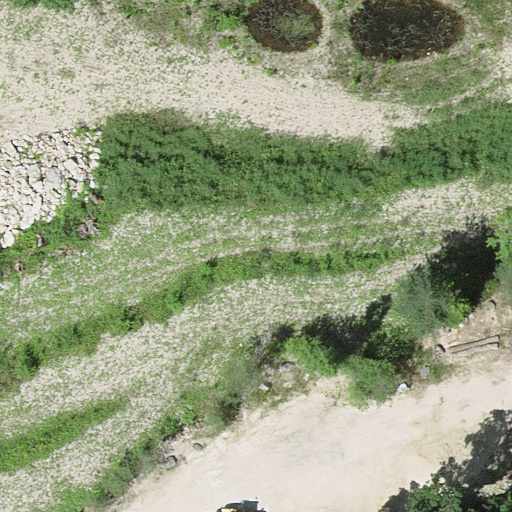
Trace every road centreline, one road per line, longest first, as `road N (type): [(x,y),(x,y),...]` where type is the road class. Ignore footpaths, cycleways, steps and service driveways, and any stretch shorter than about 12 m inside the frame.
road 1 (track): [(0,352),(114,341),(186,184),(304,49),(511,20)]
road 2 (track): [(132,511),(213,463),(374,396),(511,379)]
